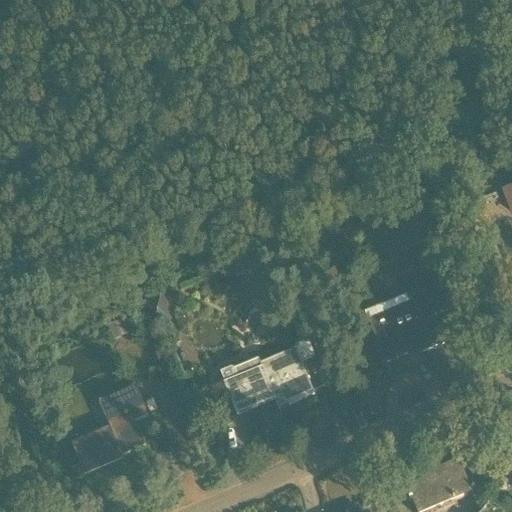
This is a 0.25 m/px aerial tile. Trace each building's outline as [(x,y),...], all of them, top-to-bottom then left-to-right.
[(511,188),(502,193),(511,218),(511,217),(511,188)] [(453,223),(436,229),(442,243),(458,237),(453,223)] [(410,305),(370,322),(372,327),(387,364),(408,356),(406,352),(419,347),(421,351),(423,355),(444,346),(434,320),(433,317),(451,310),(448,301),(443,289),(409,303),(410,305)] [(154,328),(171,321),(162,299),(146,305),(154,328)] [(320,312),(307,317),(313,334),(327,329),(320,312)] [(123,322),(109,328),(114,340),(128,334),(123,322)] [(237,417),(275,401),(285,396),(289,407),(314,396),(303,366),(316,360),(309,343),(296,348),(295,351),(261,365),(259,365),(261,369),(238,378),(235,372),(232,371),(221,376),(224,384),(237,417)] [(136,424),(149,418),(136,387),(99,404),(112,434),(76,449),(86,473),(100,467),(98,461),(117,453),(121,461),(123,460),(123,458),(146,448),(136,424)] [(39,389),(32,392),(36,402),(43,399),(39,389)] [(430,479),(407,489),(416,511),(432,511),(482,491),(496,451),(441,474),(443,479),(432,483),(430,479)]
